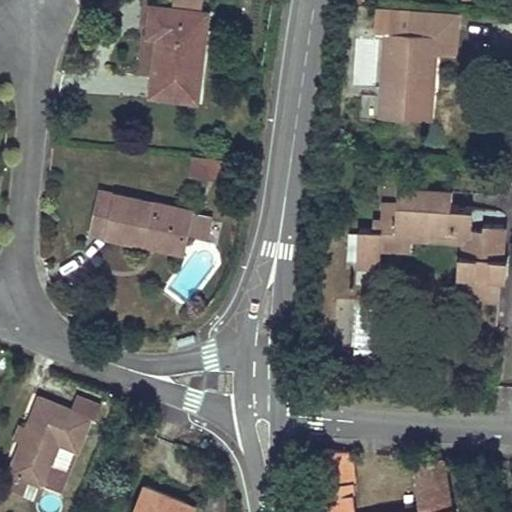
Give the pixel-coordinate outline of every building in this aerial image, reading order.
[(174,0),(174,7),(200,10),(201,0),(174,0)] [(198,99),(207,11),(200,10),(174,7),(151,5),(149,25),(159,26),(158,36),(152,94),(198,99)] [(427,83),(433,83),(436,52),(456,54),(457,31),(455,30),(456,14),(412,11),(411,21),(408,20),(407,32),(392,30),(392,32),(388,32),(382,116),(425,119),(427,83)] [(392,30),(393,19),(380,18),(379,28),(392,30)] [(392,30),(407,32),(408,20),(393,19),(392,30)] [(159,26),(149,25),(148,35),(158,36),(159,26)] [(430,119),(433,83),(427,83),(425,119),(430,119)] [(209,176),(211,158),(192,156),(190,174),(209,176)] [(224,177),(226,159),(211,158),(209,176),(224,177)] [(463,290),(500,293),(501,277),(507,278),(509,258),(503,258),(505,226),(485,224),(484,228),(473,228),(474,210),(453,208),(454,192),(400,188),(399,204),(384,202),(382,219),(375,218),(374,228),(360,227),(357,263),(380,265),(381,247),(383,229),(470,236),(469,255),(463,254),(461,254),(458,273),(465,274),(463,290)] [(212,215),(101,191),(94,227),(110,230),(108,237),(142,244),(144,238),(184,246),(188,233),(207,238),(212,215)] [(110,230),(94,227),(92,234),(108,237),(110,230)] [(464,242),(463,254),(469,255),(470,236),(383,229),(381,247),(405,249),(406,237),(464,242)] [(144,238),(142,244),(183,252),(184,246),(144,238)] [(499,301),(500,293),(463,290),(463,297),(499,301)] [(78,396),(73,410),(92,418),(97,419),(103,406),(78,396)] [(78,451),(92,418),(73,410),(40,397),(28,428),(23,442),(10,472),(44,486),(45,481),(60,443),(76,450),(78,451)] [(28,428),(21,425),(16,439),(23,442),(28,428)] [(61,488),(76,450),(60,443),(45,481),(61,488)] [(470,447),(469,458),(485,459),(486,447),(470,447)] [(454,511),(454,508),(418,511),(357,511),(352,450),(325,448),(328,494),(329,511),(454,511)] [(422,506),(453,502),(443,456),(417,454),(422,506)] [(44,486),(10,472),(5,486),(38,500),(44,486)] [(193,511),(196,505),(146,486),(135,511),(193,511)]
